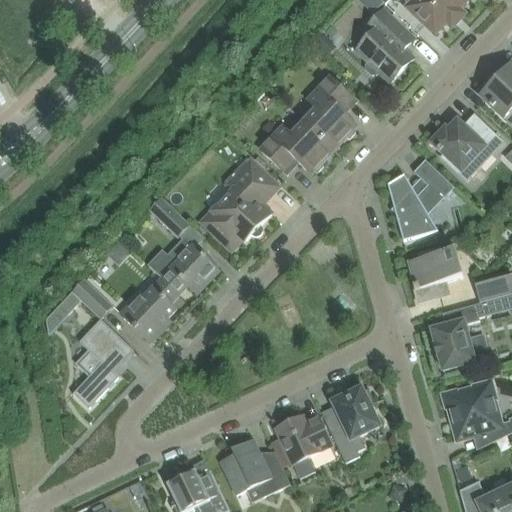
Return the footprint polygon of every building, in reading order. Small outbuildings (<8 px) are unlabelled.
[(0,0),(0,29),(3,34),(55,6),(51,0),(0,0)] [(407,0),(406,2),(407,5),(409,7),(407,9),(435,36),(469,0),(407,0)] [(384,13),(369,29),(367,31),(372,37),(369,40),(357,52),(369,64),(366,67),(366,72),(372,77),(377,77),(380,74),(391,85),(414,61),(406,54),(417,43),(411,37),(410,38),(384,13)] [(477,95),(480,98),(511,128),(511,127),(511,65),(494,84),(491,81),(477,95)] [(354,101),(331,79),(308,103),(317,112),(305,125),(335,153),(347,140),(350,142),(357,135),(355,132),(357,129),(342,114),(354,101)] [(458,124),(451,131),(449,133),(446,131),(432,146),(439,152),(438,153),(441,156),(442,155),(445,157),(442,160),(467,183),(482,168),(475,161),(485,150),(489,154),(501,141),(475,116),(463,129),(458,124)] [(335,153),(305,125),(293,138),(284,129),(261,153),(284,174),(296,162),(312,177),(314,174),(318,176),(324,169),(322,165),(335,153)] [(439,234),(428,216),(442,201),(444,202),(455,190),(426,163),(415,175),(421,181),(412,190),(406,180),(390,191),(395,209),(391,212),(392,213),(393,212),(397,216),(404,243),(439,234)] [(215,213),(203,225),(232,252),(244,240),(247,243),(252,238),(253,238),(255,239),(256,239),(257,239),(259,239),(260,239),(261,238),(262,237),(263,236),(263,234),(263,233),(263,232),(263,230),(262,229),(261,228),(272,217),(262,207),(278,190),(251,164),(228,188),(234,193),(234,199),(221,213),(215,213)] [(191,228),(162,200),(150,213),(178,241),(191,228)] [(188,289),(194,294),(196,297),(197,298),(198,297),(206,288),(220,273),(196,250),(193,248),(191,250),(176,266),(168,258),(162,253),(148,267),(166,284),(180,297),(188,289)] [(447,285),(457,282),(464,280),(456,252),(442,256),(440,251),(419,257),(421,262),(410,265),(410,266),(413,266),(415,274),(414,274),(413,272),(412,273),(416,288),(414,289),(419,306),(450,298),(447,285)] [(511,277),(476,288),(481,306),(511,297),(511,277)] [(72,295),(82,304),(101,322),(114,309),(112,307),(96,292),(85,282),(72,295)] [(166,284),(158,293),(154,289),(144,299),(141,296),(121,317),(151,346),(172,324),(168,321),(177,312),(171,306),(180,297),(166,284)] [(69,318),(82,304),(72,295),(59,309),(69,318)] [(444,373),(475,365),(475,363),(490,359),(484,338),(469,342),(465,328),(481,324),(480,321),(491,318),(488,304),(444,316),(447,328),(433,332),(437,347),(435,348),(436,350),(437,349),(439,356),(438,357),(438,359),(440,358),(444,373)] [(74,397),(76,396),(89,409),(88,410),(89,411),(115,384),(109,379),(134,353),(101,322),(80,345),(90,354),(79,366),(91,378),(74,397)] [(454,394),(443,397),(447,411),(452,410),(456,425),(454,426),(459,441),(501,430),(497,414),(493,415),(490,404),(493,403),(488,385),(469,390),(470,393),(455,397),(454,394)] [(345,429),(332,436),(346,466),(361,459),(358,454),(366,451),(360,438),(380,429),(372,411),(374,410),(375,410),(370,392),(364,394),(362,391),(333,404),(345,429)] [(320,420),(307,426),(304,419),(276,432),(301,482),(316,475),(309,460),(321,455),(321,454),(333,448),(320,420)] [(272,480),(254,442),(233,453),(235,458),(221,464),(237,498),(258,488),(264,500),(291,487),(285,474),(272,480)] [(470,466),(455,473),(461,486),(476,479),(470,466)] [(229,511),(211,473),(210,474),(199,480),(196,473),(194,474),(192,470),(183,475),(182,473),(181,473),(184,479),(167,487),(179,511),(193,511),(198,510),(199,511),(229,511)] [(479,485),(461,494),(465,511),(511,511),(511,488),(487,501),(479,485)] [(395,487),(390,500),(399,503),(404,501),(408,492),(395,487)]
